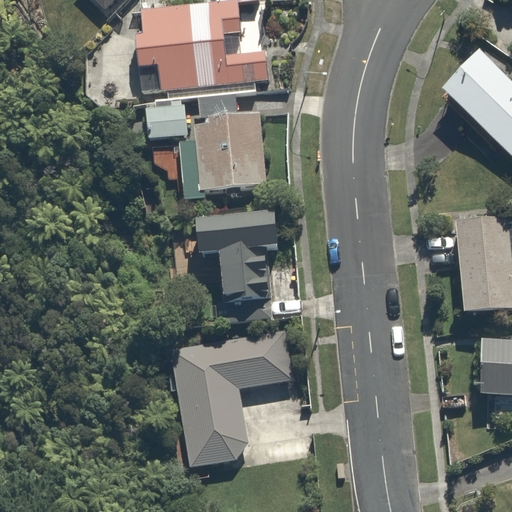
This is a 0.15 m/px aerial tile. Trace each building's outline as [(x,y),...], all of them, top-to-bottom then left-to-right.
[(91,0),(103,11),(113,0),(91,0)] [(156,73),(159,103),(162,103),(182,101),(250,95),(264,94),(261,51),(253,52),(249,6),(257,5),(256,0),(197,0),(198,8),(140,13),(142,36),(132,36),(136,75),(156,73)] [(511,81),(479,50),(441,89),(511,157),(511,81)] [(159,103),(144,104),(147,143),(186,139),(182,101),(162,103),(159,103)] [(186,206),(208,204),(207,196),(263,190),(256,121),(194,127),(195,142),(179,144),(186,206)] [(193,225),(197,263),(217,261),(222,308),(273,302),(268,252),(280,251),(276,216),(193,225)] [(511,246),(510,218),(453,223),(461,317),(511,312),(511,246)] [(235,390),(291,380),(282,331),(167,351),(189,473),(233,465),(246,451),(235,390)] [(480,400),(511,400),(511,345),(480,345),(480,400)]
